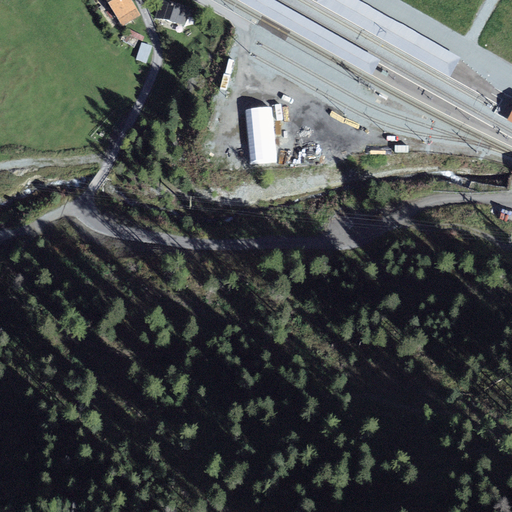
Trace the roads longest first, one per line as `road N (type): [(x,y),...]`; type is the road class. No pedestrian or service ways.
road 1 (track): [(77,205),(110,230),(199,245),(346,243),(390,222)]
road 2 (track): [(136,0),(157,54),(104,171)]
road 3 (track): [(201,0),(247,26),(241,100)]
road 4 (track): [(390,222),(427,201),(511,202)]
road 5 (track): [(390,222),(461,227),(511,248)]
